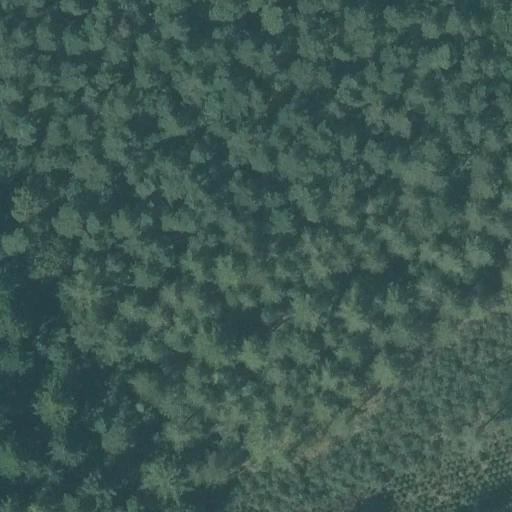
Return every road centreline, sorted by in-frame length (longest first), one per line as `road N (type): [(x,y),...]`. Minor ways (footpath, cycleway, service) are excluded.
road 1 (track): [(0,188),(108,160),(511,15)]
road 2 (track): [(163,511),(0,166)]
